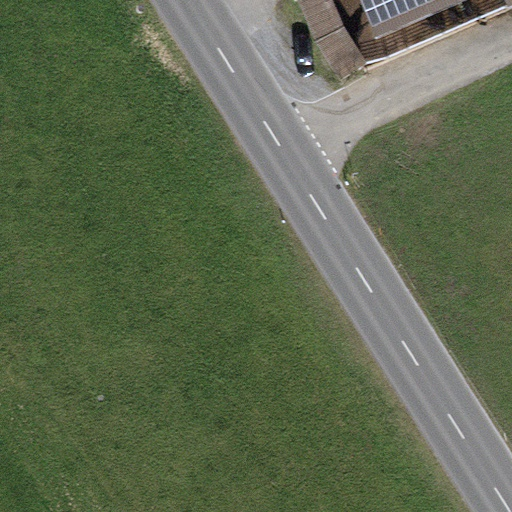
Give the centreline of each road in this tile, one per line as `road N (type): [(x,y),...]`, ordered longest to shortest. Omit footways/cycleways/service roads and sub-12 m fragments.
road 1 (secondary): [(192,0),(511,510)]
road 2 (track): [(511,74),(296,166)]
